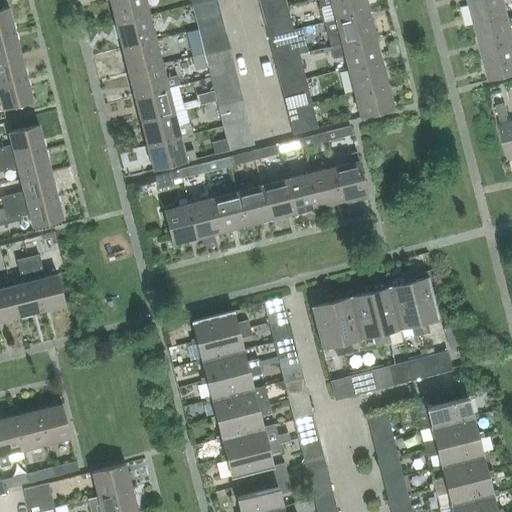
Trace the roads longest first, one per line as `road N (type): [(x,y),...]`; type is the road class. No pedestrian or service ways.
road 1 (residential): [(273,141),(236,0)]
road 2 (residential): [(325,414),(289,280)]
road 3 (residential): [(325,414),(443,383)]
